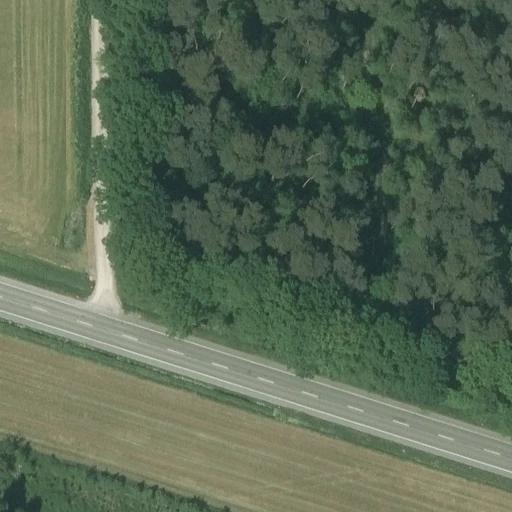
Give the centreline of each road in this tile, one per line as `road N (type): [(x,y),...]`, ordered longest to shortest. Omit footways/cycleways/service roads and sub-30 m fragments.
road 1 (secondary): [(0,299),(511,461)]
road 2 (track): [(96,329),(96,0)]
